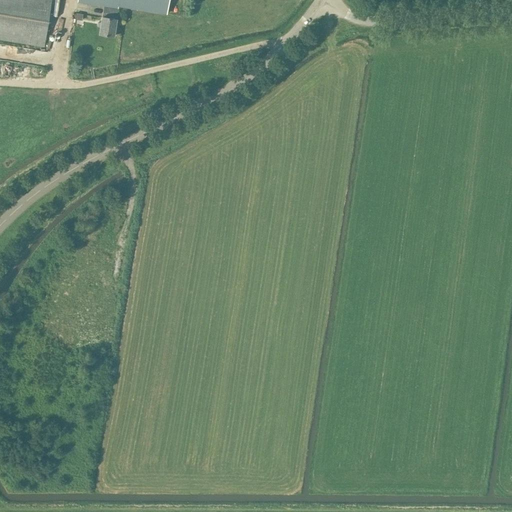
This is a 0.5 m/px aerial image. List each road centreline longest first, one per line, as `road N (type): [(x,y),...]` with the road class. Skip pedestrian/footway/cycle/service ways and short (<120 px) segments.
road 1 (unclassified): [(0,226),(59,178),(243,78),(321,0)]
road 2 (track): [(279,46),(77,87),(0,83)]
road 3 (unclassified): [(321,0),(380,21),(511,11)]
road 4 (track): [(108,149),(0,280)]
